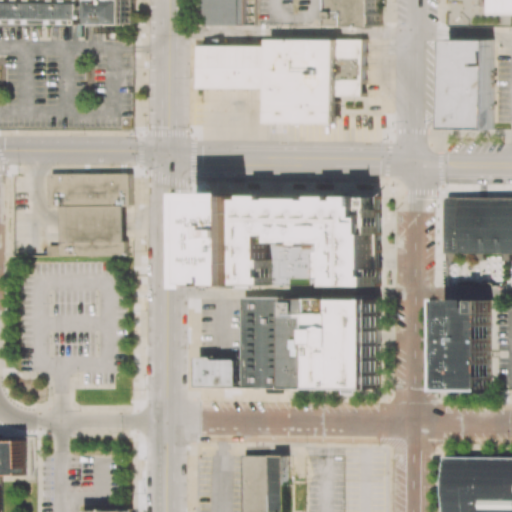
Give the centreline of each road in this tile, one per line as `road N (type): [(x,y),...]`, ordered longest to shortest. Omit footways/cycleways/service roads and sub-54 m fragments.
road 1 (tertiary): [(412,511),(415,163)]
road 2 (residential): [(511,425),(166,421)]
road 3 (tertiary): [(168,156),(166,446)]
road 4 (tertiary): [(415,163),(168,156)]
road 5 (tertiary): [(168,156),(0,150)]
road 6 (tertiary): [(415,163),(415,0)]
road 7 (tertiary): [(168,0),(168,156)]
road 8 (residential): [(166,421),(35,420)]
